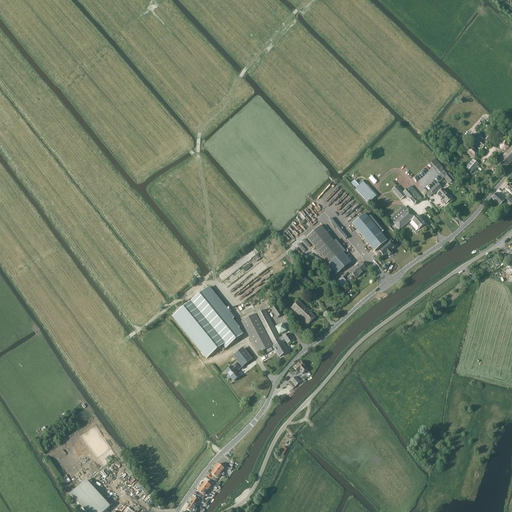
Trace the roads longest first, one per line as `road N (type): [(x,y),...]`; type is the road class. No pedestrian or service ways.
road 1 (tertiary): [(511,170),(456,233),(295,358),(259,416),(178,511)]
road 2 (unclassified): [(225,511),(250,493),(275,438),(364,337),(511,232)]
road 3 (track): [(0,143),(136,332),(201,280),(194,272)]
road 4 (track): [(136,332),(164,362),(227,356),(247,340),(213,271)]
road 5 (track): [(197,158),(198,137),(251,58),(307,0)]
road 6 (track): [(213,271),(197,158),(185,141)]
